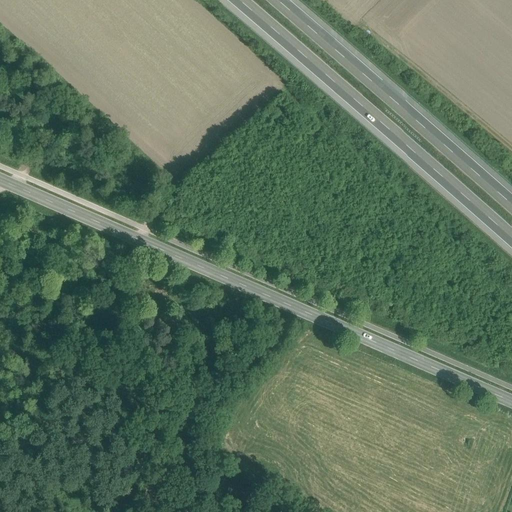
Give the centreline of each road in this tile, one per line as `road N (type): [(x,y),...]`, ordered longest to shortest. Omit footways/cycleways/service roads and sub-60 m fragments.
road 1 (secondary): [(511,402),(0,179)]
road 2 (motorway): [(243,0),(511,231)]
road 3 (motorway): [(511,200),(285,0)]
road 4 (track): [(511,148),(352,19)]
